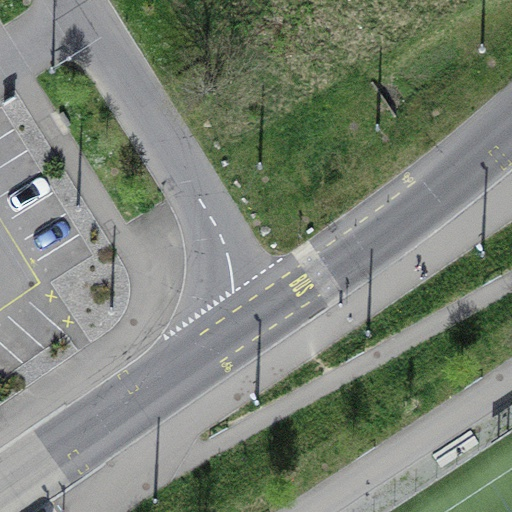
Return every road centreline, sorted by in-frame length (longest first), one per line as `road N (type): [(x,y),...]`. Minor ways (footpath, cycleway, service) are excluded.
road 1 (residential): [(248,321),(195,182),(79,0)]
road 2 (unclassified): [(248,321),(511,127)]
road 3 (residential): [(248,321),(0,492)]
